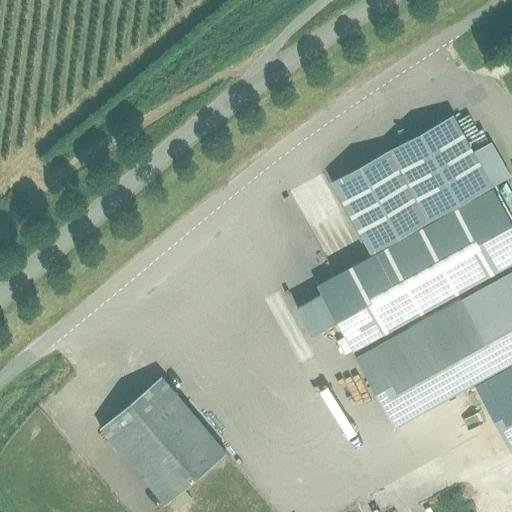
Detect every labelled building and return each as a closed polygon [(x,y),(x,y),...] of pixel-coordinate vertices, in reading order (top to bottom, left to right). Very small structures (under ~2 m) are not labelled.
[(511,452),(511,221),(493,188),(493,187),(511,177),(491,144),(474,154),(453,116),(333,182),(373,255),(318,285),(322,294),(298,307),(312,334),(337,321),(345,336),(353,349),(356,355),(395,426),(473,383),(511,452)] [(319,243),(311,226),(332,215),(310,174),(281,189),(311,247),(319,243)] [(345,336),(337,340),(344,354),(353,349),(345,336)] [(166,505),(227,453),(162,376),(101,428),(166,505)] [(81,458),(73,465),(81,474),(89,468),(81,458)] [(185,491),(174,501),(172,503),(177,509),(180,507),(190,497),(185,491)] [(383,511),(378,500),(364,507),(365,511),(383,511)]
